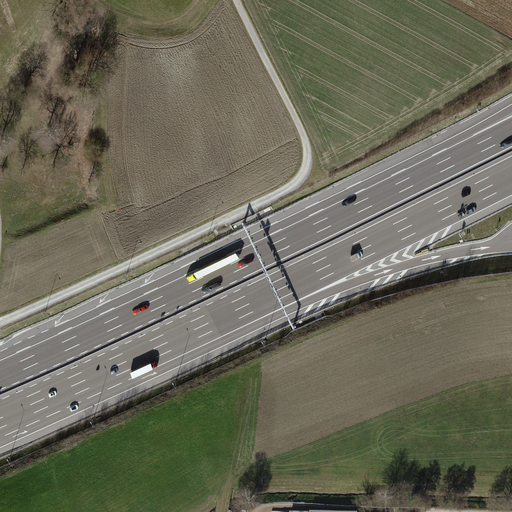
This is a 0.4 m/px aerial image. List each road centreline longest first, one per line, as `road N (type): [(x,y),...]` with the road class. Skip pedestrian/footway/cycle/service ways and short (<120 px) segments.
road 1 (motorway): [(479,147),(0,375)]
road 2 (track): [(236,0),(304,136),(300,178),(0,323)]
road 3 (motorway): [(236,309),(511,175)]
road 4 (motorway): [(0,418),(236,309)]
road 5 (unknown): [(238,265),(268,230),(379,172)]
road 6 (motorway): [(236,309),(361,280)]
